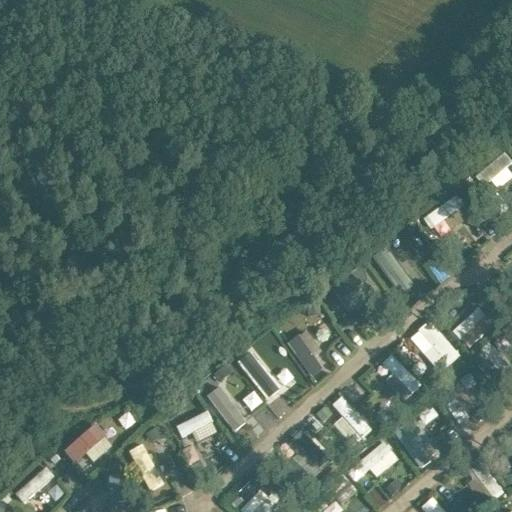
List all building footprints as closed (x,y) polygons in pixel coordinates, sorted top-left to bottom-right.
[(511,165),(504,154),(474,175),(483,187),(492,180),(498,189),(511,178),(511,165)] [(443,247),(454,240),(447,229),(457,223),(444,202),(422,216),(443,247)] [(404,227),(403,247),(418,247),(419,228),(404,227)] [(383,245),(369,258),(403,295),(417,282),(383,245)] [(360,265),(328,285),(344,312),(377,293),(360,265)] [(306,377),(321,368),(313,356),(318,352),(304,330),(284,343),(306,377)] [(408,338),(398,345),(409,359),(419,351),(408,338)] [(253,347),(235,362),(265,399),(283,384),(253,347)] [(380,362),(396,381),(406,373),(390,354),(380,362)] [(382,382),(399,395),(410,379),(405,376),(399,384),(387,375),(382,382)] [(455,378),(435,394),(458,422),(467,414),(458,403),(468,395),(455,378)] [(219,384),(203,395),(231,433),(247,421),(219,384)] [(341,396),(331,402),(346,427),(356,421),(341,396)] [(429,405),(416,414),(422,423),(435,414),(429,405)] [(270,406),(258,413),(265,425),(278,418),(270,406)] [(193,432),(199,442),(216,432),(203,409),(173,426),(181,439),(193,432)] [(452,430),(441,414),(427,424),(437,440),(452,430)] [(419,469),(433,459),(406,422),(392,432),(419,469)] [(90,462),(110,447),(93,424),(59,448),(70,463),(84,453),(90,462)] [(356,460),(367,477),(395,459),(384,441),(356,460)] [(141,442),(125,449),(146,492),(161,485),(141,442)] [(197,461),(185,466),(192,482),(204,476),(197,461)] [(41,466),(10,495),(20,505),(51,476),(41,466)] [(485,483),(492,498),(503,493),(496,478),(485,483)] [(237,511),(259,511),(266,503),(252,492),(237,511)] [(443,511),(431,496),(417,507),(421,511),(443,511)] [(322,511),(338,511),(341,510),(334,501),(322,511)]
